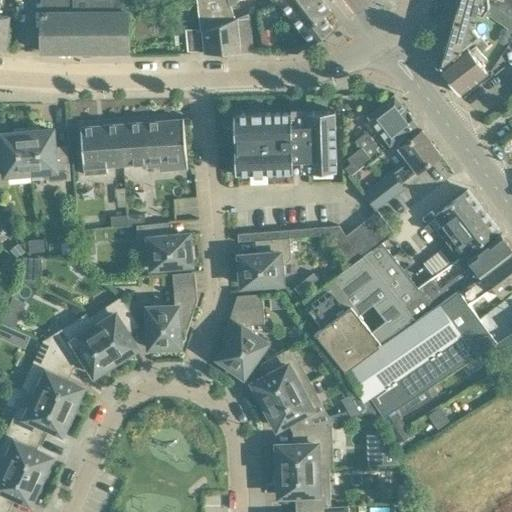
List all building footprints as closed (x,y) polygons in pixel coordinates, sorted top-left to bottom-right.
[(0,0),(0,49),(6,50),(10,15),(1,14),(1,0),(0,0)] [(42,0),(42,9),(41,9),(41,51),(128,51),(127,0),(42,0)] [(198,0),(202,29),(202,31),(235,19),(232,4),(237,0),(198,0)] [(330,10),(322,0),(282,0),(279,2),(302,32),(311,44),(333,27),(324,15),(330,10)] [(474,28),(476,25),(476,24),(469,23),(473,11),(477,12),(477,11),(483,14),(485,11),(490,6),(487,0),(454,0),(436,65),(438,67),(480,34),(474,28)] [(511,0),(487,0),(490,6),(485,11),(511,30),(511,0)] [(235,19),(202,31),(204,51),(241,50),(240,39),(253,38),(251,14),(238,18),(235,19)] [(187,29),(187,51),(203,51),(204,51),(202,31),(202,29),(187,29)] [(274,29),(259,31),(261,51),(276,49),(274,29)] [(488,73),(475,55),(489,45),(480,34),(438,67),(459,95),(488,73)] [(389,144),(416,123),(394,94),(367,114),(389,144)] [(335,110),(307,111),(307,123),(292,123),(291,112),(233,114),(235,173),(293,172),(293,161),(308,160),(309,171),(337,170),(335,110)] [(183,118),(132,123),(80,127),(84,174),(107,173),(106,165),(135,163),(146,162),(147,166),(158,165),(159,170),(188,168),(183,118)] [(52,129),(40,130),(39,127),(26,128),(30,172),(44,170),(45,173),(51,179),(70,178),(68,151),(54,152),(52,129)] [(30,172),(26,128),(14,129),(14,133),(1,134),(3,156),(0,156),(0,183),(7,183),(6,174),(30,172)] [(417,171),(439,154),(422,130),(399,147),(409,160),(393,173),(401,182),(416,170),(417,171)] [(356,141),(363,150),(370,159),(381,151),(368,133),(366,135),(366,134),(356,141)] [(350,175),(370,159),(363,150),(349,160),(351,163),(344,168),(350,175)] [(390,197),(379,183),(364,194),(377,211),(378,210),(376,208),(390,197)] [(499,229),(467,189),(435,214),(437,216),(424,226),(429,232),(442,222),(468,253),(499,229)] [(367,218),(383,240),(395,232),(378,210),(377,211),(367,218)] [(144,211),(127,212),(128,223),(145,221),(144,211)] [(111,213),(111,224),(128,223),(127,212),(111,213)] [(356,227),(372,248),(381,242),(383,240),(367,218),(356,227)] [(190,245),(189,233),(166,235),(165,222),(138,224),(140,243),(147,248),(149,248),(151,267),(192,263),(191,257),(195,257),(193,245),(190,245)] [(328,234),(339,250),(350,242),(345,236),(346,235),(339,225),(327,226),(328,234)] [(317,227),(318,235),(328,234),(327,226),(317,227)] [(308,236),(318,235),(317,227),(307,228),(308,236)] [(339,250),(350,264),(372,248),(356,227),(346,235),(345,236),(350,242),(339,250)] [(288,237),(298,237),(297,228),(287,229),(288,237)] [(298,237),(308,236),(307,228),(297,228),(298,237)] [(278,238),(288,237),(287,229),(277,230),(278,238)] [(268,239),(278,238),(277,230),(267,231),(268,239)] [(261,239),(268,239),(267,231),(257,232),(258,240),(261,239)] [(238,241),(248,240),(247,232),(237,233),(238,241)] [(248,240),(258,240),(257,232),(247,232),(248,240)] [(460,291),(511,250),(511,246),(502,233),(468,257),(475,266),(464,272),(462,272),(441,288),(433,277),(431,278),(431,279),(418,288),(429,304),(432,307),(457,289),(460,291)] [(432,233),(420,239),(428,257),(441,252),(432,233)] [(268,239),(261,239),(262,253),(239,255),(240,267),(236,267),(237,279),(241,279),(242,285),(282,282),(280,263),(283,263),(289,256),(288,237),(278,238),(268,239)] [(36,240),(37,250),(44,249),(43,239),(36,240)] [(63,255),(75,254),(74,241),(62,242),(63,255)] [(418,288),(381,242),(372,248),(350,264),(324,283),(314,291),(303,299),(324,326),(316,331),(340,362),(346,370),(381,344),(432,307),(429,304),(418,288)] [(501,294),(511,285),(511,250),(460,291),(459,291),(469,303),(493,284),(501,294)] [(24,258),(23,277),(34,277),(35,259),(24,258)] [(305,280),(314,291),(324,283),(316,272),(305,280)] [(148,308),(149,347),(155,347),(155,350),(168,350),(168,346),(180,346),(178,323),(187,322),(195,299),(194,285),(176,287),(177,305),(148,308)] [(0,286),(0,300),(6,303),(11,291),(1,286),(0,286)] [(498,341),(469,303),(459,291),(460,291),(457,289),(432,307),(381,344),(346,370),(365,400),(363,401),(376,421),(498,341)] [(122,298),(89,318),(117,364),(128,357),(126,354),(137,347),(125,327),(136,320),(122,298)] [(243,375),(267,342),(250,331),(249,323),(262,322),(261,307),(235,309),(236,322),(230,323),(226,335),(232,339),(218,358),(228,364),(226,367),(236,375),(238,372),(243,375)] [(89,318),(86,314),(44,341),(65,360),(79,351),(94,374),(105,367),(107,370),(117,364),(89,318)] [(17,322),(4,316),(2,320),(15,326),(17,322)] [(58,375),(65,360),(44,341),(23,388),(27,389),(76,411),(81,400),(78,398),(83,387),(58,375)] [(273,372),(253,383),(259,394),(255,395),(261,407),(308,382),(290,347),(267,360),(273,372)] [(330,422),(308,382),(261,407),(268,418),(271,416),(277,428),(297,417),(304,429),(330,422)] [(70,423),(76,411),(27,389),(11,424),(31,433),(36,422),(62,433),(67,422),(70,423)] [(407,427),(398,411),(384,419),(389,430),(386,432),(390,437),(407,427)] [(332,468),(330,422),(304,429),(304,443),(277,444),(277,457),(274,457),(274,470),(327,468),(332,468)] [(26,445),(31,433),(11,424),(0,449),(0,461),(44,481),(49,469),(46,468),(51,456),(26,445)] [(398,442),(411,434),(407,427),(390,437),(397,448),(400,446),(398,442)] [(39,493),(44,481),(0,461),(0,502),(5,492),(30,503),(35,491),(39,493)] [(329,506),(327,468),(274,470),(275,483),(278,483),(279,495),(302,494),(302,507),(329,506)]
